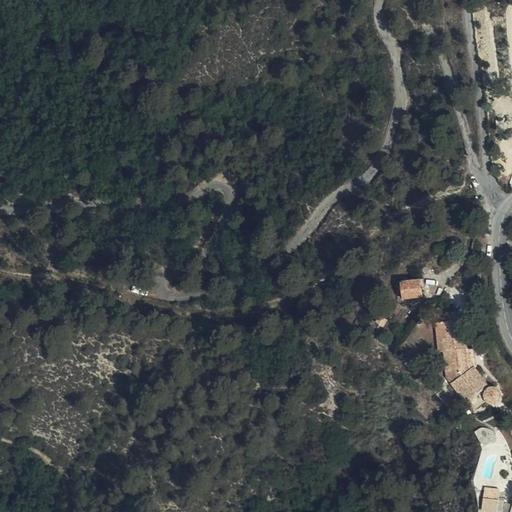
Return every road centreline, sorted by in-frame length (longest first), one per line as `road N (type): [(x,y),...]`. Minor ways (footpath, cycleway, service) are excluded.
road 1 (track): [(0,209),(89,202),(143,208),(226,178),(234,190),(220,231),(152,284),(156,297),(212,291),(261,272),(373,171),(400,111),(398,49),(381,12),(384,0)]
road 2 (residential): [(469,0),(484,163),(507,211)]
road 3 (track): [(413,0),(440,51),(470,148),(484,163)]
road 4 (tertiary): [(507,211),(499,243),(511,338)]
